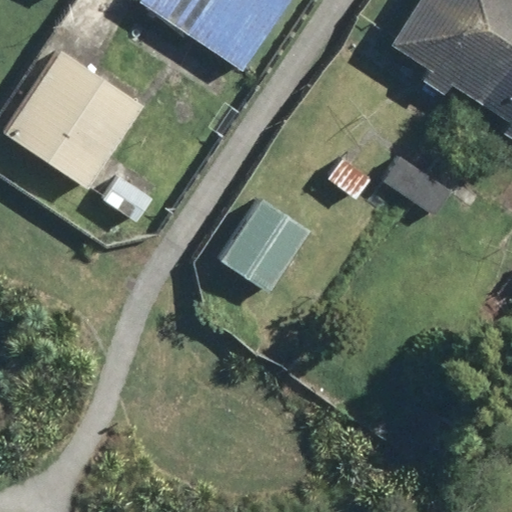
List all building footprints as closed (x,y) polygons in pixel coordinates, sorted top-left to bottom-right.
[(511,0),(405,0),(376,46),(420,74),(415,83),(511,138),(511,0)] [(134,103),(48,52),(0,133),(0,142),(82,191),(134,103)] [(372,175),(371,177),(431,221),(456,186),(395,143),(372,175)] [(153,197),(115,168),(89,203),(127,231),(153,197)] [(305,234),(251,196),(203,264),(257,302),(305,234)]
